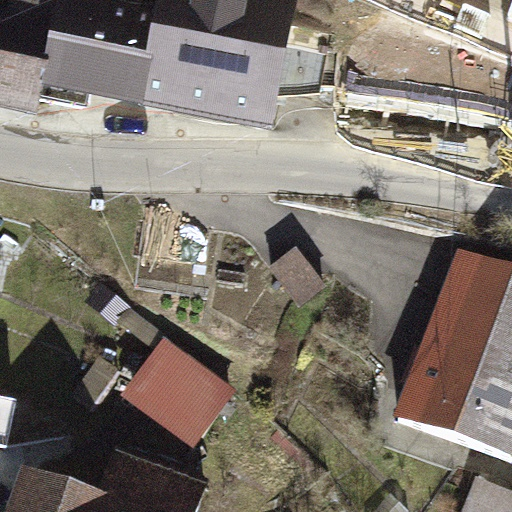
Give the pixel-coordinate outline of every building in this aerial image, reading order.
[(0,12),(0,105),(41,115),(44,100),(65,0),(15,0),(12,15),(0,12)] [(78,0),(65,0),(44,100),(89,109),(93,93),(273,131),(282,88),(293,37),(299,9),(258,0),(163,0),(160,17),(78,0)] [(326,97),(337,47),(293,37),(282,88),(326,97)] [(302,248),(273,272),(302,307),(331,282),(302,248)] [(511,511),(511,278),(459,260),(394,444),(486,477),(473,511),(511,511)] [(241,397),(170,343),(136,387),(207,441),(241,397)] [(0,446),(6,448),(14,412),(0,408),(0,446)] [(126,459),(108,507),(116,510),(115,511),(199,511),(208,490),(126,459)] [(108,507),(28,478),(15,511),(115,511),(116,510),(108,507)]
